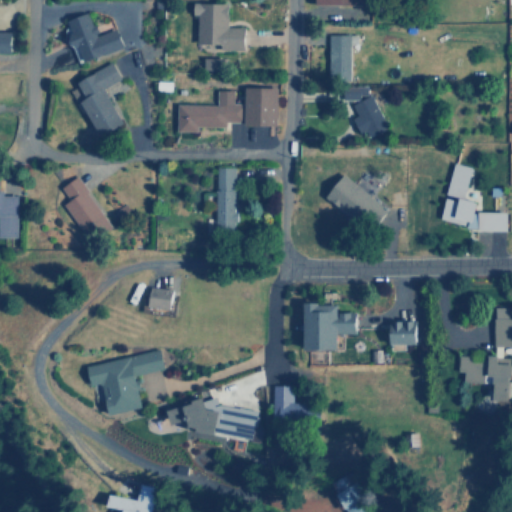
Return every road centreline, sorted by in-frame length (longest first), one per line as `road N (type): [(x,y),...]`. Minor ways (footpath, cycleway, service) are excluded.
road 1 (residential): [(279,265),(148,262),(117,271),(78,299),(34,362),(61,415),(117,451),(163,474),(293,501)]
road 2 (residential): [(276,375),(273,297),(287,223),(288,0)]
road 3 (residential): [(287,150),(63,153),(34,145)]
road 4 (residential): [(511,262),(279,265)]
road 5 (residential): [(34,145),(29,0)]
